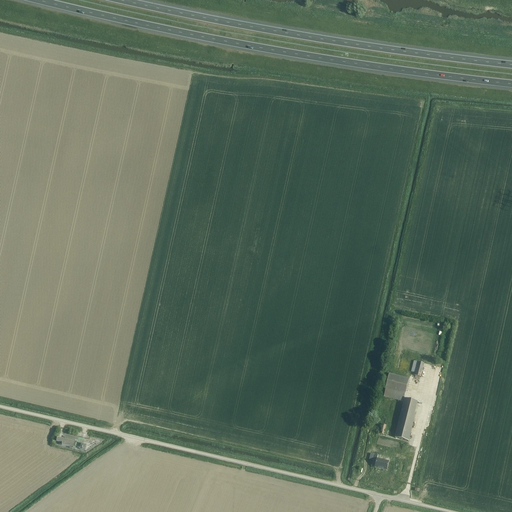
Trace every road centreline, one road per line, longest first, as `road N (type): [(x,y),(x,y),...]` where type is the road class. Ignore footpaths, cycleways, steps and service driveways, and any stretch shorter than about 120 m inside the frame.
road 1 (motorway): [(38,0),(344,64),(511,84)]
road 2 (motorway): [(511,62),(123,0)]
road 3 (unclassified): [(382,497),(0,407)]
road 4 (unknown): [(405,502),(428,375)]
